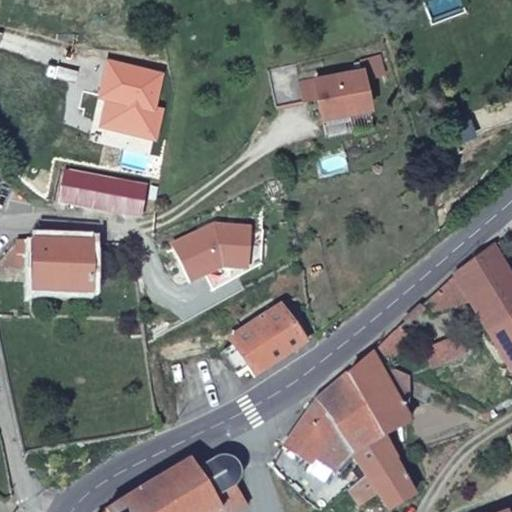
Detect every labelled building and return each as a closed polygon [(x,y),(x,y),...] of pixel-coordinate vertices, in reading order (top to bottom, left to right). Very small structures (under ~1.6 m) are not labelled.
[(157,72),(105,60),(97,94),(105,96),(99,123),(151,135),(158,107),(149,105),(157,72)] [(309,78),(316,112),(363,101),(354,61),(292,74),(294,81),(309,78)] [(58,205),(140,220),(143,184),(63,170),(58,205)] [(199,234),(172,247),(189,284),(204,277),(221,268),(246,270),(249,230),(220,228),(201,237),(199,234)] [(221,268),(204,277),(212,293),(261,266),(263,231),(249,230),(246,270),(221,268)] [(90,243),(14,240),(13,265),(27,267),(27,293),(88,296),(90,243)] [(511,274),(495,244),(424,302),(435,314),(470,300),(511,370),(511,274)] [(255,379),(304,343),(280,304),(230,336),(236,346),(248,367),(255,379)] [(401,326),(388,339),(398,349),(411,336),(401,326)] [(434,366),(469,350),(462,336),(426,352),(434,366)] [(248,367),(236,346),(224,353),(237,374),(248,367)] [(410,415),(410,378),(378,363),(374,350),(315,401),(345,445),(350,453),(384,436),(375,421),(410,415)] [(345,445),(315,401),(284,444),(312,465),(316,460),(340,475),(354,459),(350,453),(345,445)] [(415,424),(410,415),(375,421),(384,436),(387,441),(415,424)] [(350,488),(360,503),(376,491),(388,509),(394,505),(415,492),(387,441),(384,436),(350,453),(354,459),(366,476),(366,477),(350,488)] [(195,466),(190,457),(103,511),(208,511),(215,508),(217,511),(225,511),(243,502),(234,487),(239,482),(241,471),(237,462),(230,455),(220,453),(210,456),(195,466)]
